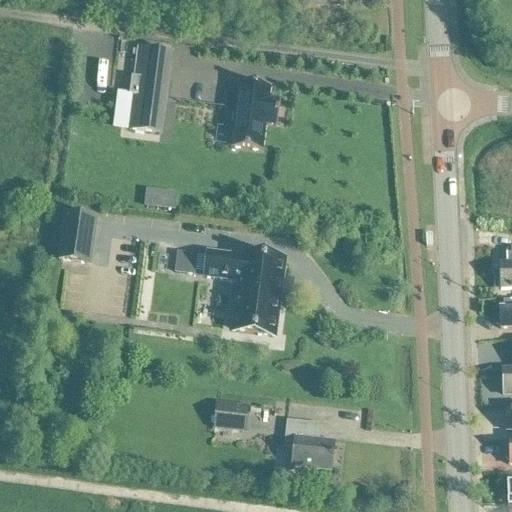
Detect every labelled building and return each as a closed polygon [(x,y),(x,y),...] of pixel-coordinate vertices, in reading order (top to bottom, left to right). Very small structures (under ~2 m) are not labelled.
[(344,6),(367,5),(366,0),(306,0),(307,10),(344,10),(344,6)] [(160,137),(170,57),(140,54),(130,133),(160,137)] [(270,92),(238,88),(230,154),(261,158),(265,130),(276,132),(279,105),(269,104),(270,92)] [(177,196),(166,194),(164,212),(174,213),(177,196)] [(61,218),(55,263),(88,267),(94,222),(61,218)] [(511,257),(505,258),(506,267),(499,267),(500,294),(511,292),(511,252),(511,253),(511,257)] [(184,277),(195,278),(197,258),(186,257),(178,256),(175,276),(184,277)] [(223,261),(223,260),(208,258),(206,280),(220,282),(240,285),(234,334),(274,339),(283,266),(251,261),(243,261),(243,264),(223,261)] [(26,303),(16,301),(12,321),(23,323),(26,303)] [(511,309),(499,311),(500,332),(511,331),(511,309)] [(511,373),(502,375),(504,399),(511,398),(511,373)] [(216,407),(214,431),(246,435),(248,410),(216,407)] [(331,474),(334,447),(318,445),(319,428),(287,425),(284,451),(294,452),(293,470),(331,474)]
